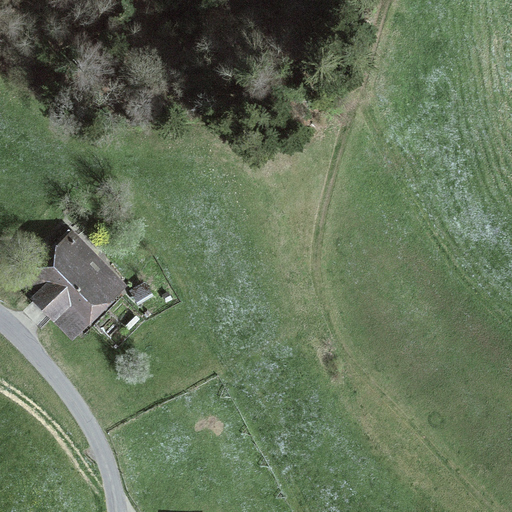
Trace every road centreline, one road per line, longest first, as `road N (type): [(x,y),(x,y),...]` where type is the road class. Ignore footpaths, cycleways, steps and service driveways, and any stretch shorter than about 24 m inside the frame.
road 1 (unclassified): [(0,320),(96,435),(117,511)]
road 2 (track): [(111,511),(40,415),(0,383)]
